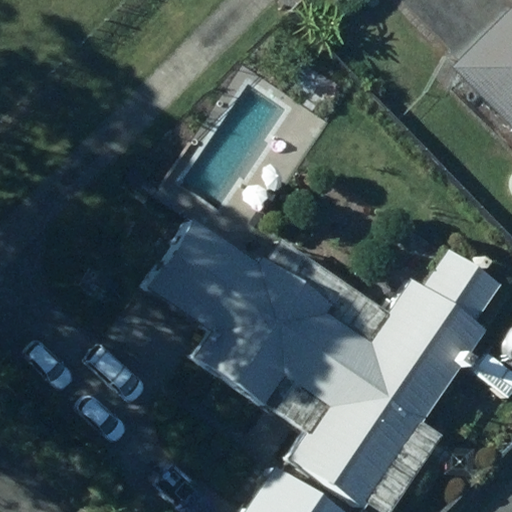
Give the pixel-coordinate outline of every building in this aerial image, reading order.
[(511,6),(453,65),(511,124),(511,6)] [(213,331),(195,356),(309,433),(293,458),(365,507),(370,501),(386,511),(392,511),(444,436),(423,422),(487,327),(476,319),(500,283),(451,250),(424,289),(412,281),(391,312),(284,239),(266,266),(195,219),(149,288),(213,331)] [(86,421),(119,445),(159,389),(64,321),(16,388),(78,432),(86,421)] [(272,416),(255,439),(278,456),(295,432),(272,416)] [(333,511),(270,466),(236,511),(333,511)]
